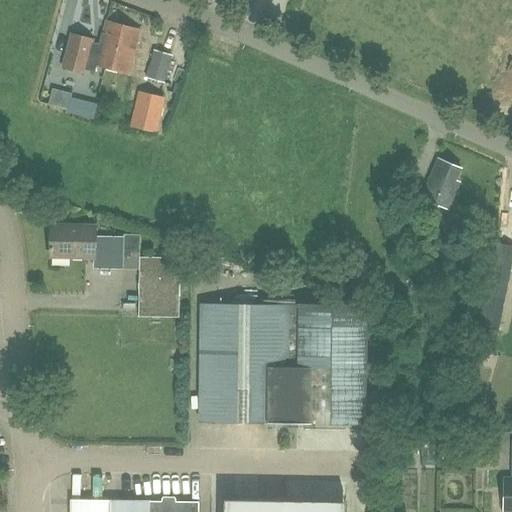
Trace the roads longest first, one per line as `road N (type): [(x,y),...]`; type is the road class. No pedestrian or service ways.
road 1 (unclassified): [(511,151),(159,0)]
road 2 (unclassified): [(27,511),(0,224)]
